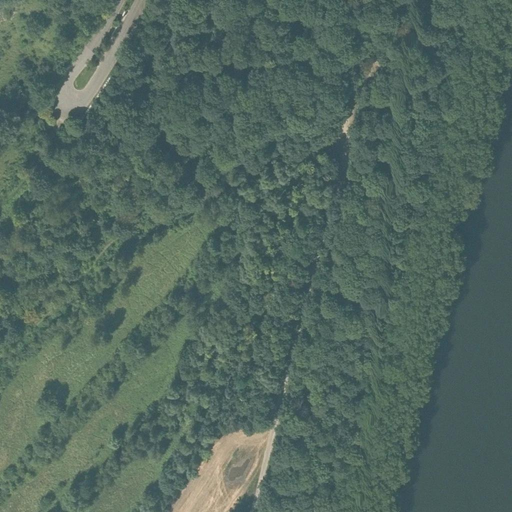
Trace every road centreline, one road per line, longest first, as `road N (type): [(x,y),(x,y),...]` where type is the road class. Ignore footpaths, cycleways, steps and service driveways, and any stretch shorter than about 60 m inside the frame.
road 1 (track): [(338,136),(261,163),(107,248),(0,363)]
road 2 (track): [(250,511),(331,208),(338,136)]
road 3 (tertiary): [(144,0),(73,106),(65,88),(119,0)]
road 4 (track): [(456,0),(366,77),(338,136)]
